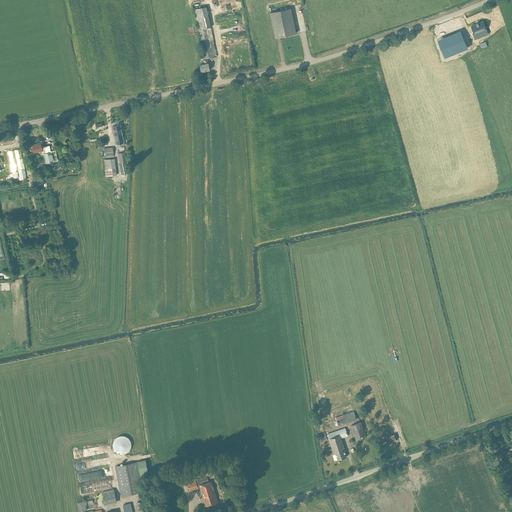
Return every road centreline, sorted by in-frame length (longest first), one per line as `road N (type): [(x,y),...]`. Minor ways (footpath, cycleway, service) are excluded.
road 1 (unclassified): [(0,130),(326,61),(491,0)]
road 2 (unclassified): [(255,511),(511,420)]
